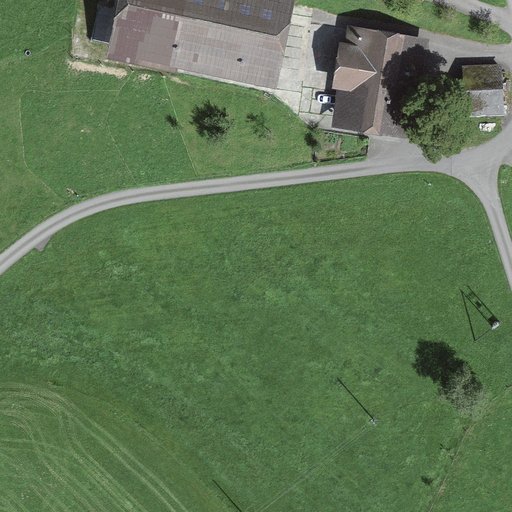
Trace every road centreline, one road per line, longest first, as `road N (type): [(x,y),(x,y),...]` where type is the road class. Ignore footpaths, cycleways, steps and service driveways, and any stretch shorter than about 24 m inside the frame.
road 1 (track): [(0,264),(54,221),(117,197),(478,156)]
road 2 (track): [(511,265),(478,156),(511,133)]
